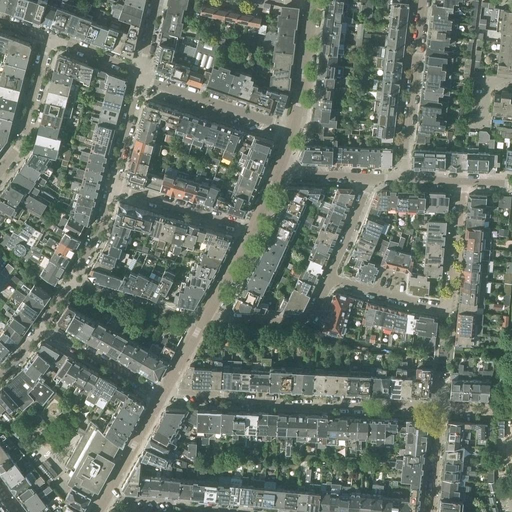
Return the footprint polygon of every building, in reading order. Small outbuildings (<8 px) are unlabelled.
[(0,0),(0,7),(6,9),(8,0),(0,0)] [(8,0),(6,9),(15,13),(18,0),(8,0)] [(18,0),(15,13),(24,16),(28,0),(18,0)] [(60,7),(63,1),(58,0),(28,0),(24,16),(35,20),(51,26),(58,7),(60,7)] [(63,0),(63,1),(60,7),(58,7),(51,26),(63,31),(70,11),(72,5),(74,1),(70,0),(63,0)] [(108,3),(112,5),(123,9),(141,16),(143,6),(125,0),(125,1),(123,0),(118,0),(118,2),(111,0),(103,0),(103,2),(108,3)] [(170,3),(168,12),(181,14),(182,7),(185,8),(186,0),(169,0),(169,3),(170,3)] [(326,0),(325,9),(342,11),(346,11),(347,3),(347,0),(346,0),(326,0)] [(81,15),(74,34),(85,39),(91,21),(92,19),(86,17),(90,4),(85,2),(81,15)] [(200,14),(212,17),(214,7),(202,4),(200,14)] [(391,4),(390,14),(407,16),(408,7),(409,6),(391,4)] [(433,4),(432,12),(447,14),(448,9),(458,11),(459,7),(453,6),(433,4)] [(63,31),(74,34),(81,15),(75,13),(77,7),(72,5),(70,11),(63,31)] [(123,9),(112,5),(111,7),(112,7),(110,14),(132,22),(139,24),(141,16),(123,9)] [(212,17),(224,19),(226,9),(214,7),(212,17)] [(283,7),(282,14),(296,15),(297,9),(283,7)] [(224,19),(236,22),(238,12),(226,9),(224,19)] [(325,9),(324,20),(341,22),(352,23),(353,19),(341,18),(342,11),(325,9)] [(496,31),(502,32),(511,32),(511,10),(499,9),(496,31)] [(93,42),(103,17),(105,12),(101,10),(96,23),(91,21),(85,39),(93,42)] [(181,14),(168,12),(167,20),(165,19),(163,28),(179,32),(181,22),(179,21),(181,14)] [(236,22),(248,24),(250,14),(238,12),(236,22)] [(432,12),(431,20),(457,23),(457,19),(447,17),(447,14),(432,12)] [(200,14),(194,13),(192,21),(199,23),(200,14)] [(281,26),(280,33),(293,35),(294,26),(295,26),(296,15),(282,14),(280,13),(279,26),(281,26)] [(250,14),(248,24),(260,27),(260,25),(262,17),(250,14)] [(390,14),(389,25),(406,27),(407,16),(390,14)] [(93,42),(103,45),(109,28),(104,26),(107,19),(103,17),(93,42)] [(324,20),(323,31),(340,32),(341,22),(324,20)] [(431,20),(430,29),(456,32),(456,28),(457,23),(431,20)] [(127,33),(121,52),(132,56),(139,24),(132,22),(127,33)] [(260,25),(260,27),(258,34),(265,35),(266,26),(260,25)] [(389,25),(388,36),(404,38),(406,27),(389,25)] [(103,45),(112,48),(119,30),(109,26),(109,28),(103,45)] [(430,29),(429,37),(455,40),(455,36),(456,32),(430,29)] [(112,48),(121,52),(127,33),(119,30),(112,48)] [(323,31),(321,42),(338,44),(340,32),(323,31)] [(0,49),(0,48),(6,50),(9,36),(0,32),(0,49)] [(157,72),(170,76),(174,61),(175,61),(183,38),(183,36),(163,32),(160,44),(154,67),(157,72)] [(511,32),(502,32),(500,42),(511,43),(511,32)] [(277,40),(276,50),(292,52),(293,43),(292,43),(293,35),(280,33),(279,40),(277,40)] [(6,50),(8,50),(29,56),(31,47),(30,44),(9,36),(6,50)] [(388,36),(386,46),(403,48),(404,38),(388,36)] [(214,44),(220,45),(224,46),(225,40),(216,37),(214,44)] [(429,37),(428,45),(444,47),(444,43),(454,44),(455,40),(429,37)] [(198,43),(183,38),(175,61),(174,61),(170,76),(185,81),(198,43)] [(202,81),(207,83),(213,65),(218,50),(220,45),(214,44),(204,41),(200,40),(199,40),(198,43),(185,81),(200,86),(202,81)] [(321,42),(320,52),(337,54),(338,44),(321,42)] [(511,43),(500,42),(499,53),(511,54),(511,43)] [(428,45),(427,53),(453,57),(453,52),(443,51),(444,47),(428,45)] [(386,53),(385,58),(402,60),(403,48),(386,46),(383,46),(382,53),(386,53)] [(5,61),(26,67),(29,56),(8,50),(5,61)] [(277,61),(276,68),(288,69),(289,61),(291,61),(292,52),(276,50),(274,60),(277,61)] [(320,52),(319,63),(336,65),(337,54),(320,52)] [(427,53),(426,62),(442,64),(452,65),(453,57),(427,53)] [(511,54),(499,53),(498,64),(511,65),(511,54)] [(57,57),(55,68),(77,76),(81,62),(61,55),(57,57)] [(385,58),(384,68),(401,70),(402,60),(385,58)] [(2,61),(0,66),(0,71),(23,78),(26,67),(5,61),(5,62),(2,61)] [(93,67),(81,62),(77,76),(79,77),(79,80),(88,84),(93,67)] [(425,67),(425,70),(451,74),(451,69),(452,65),(442,64),(426,62),(425,67)] [(319,63),(317,74),(334,76),(336,65),(319,63)] [(212,89),(217,90),(225,65),(220,64),(218,67),(213,65),(207,83),(206,86),(207,87),(207,88),(211,90),(212,89)] [(511,65),(498,64),(496,75),(511,76),(511,65)] [(227,93),(234,72),(230,71),(231,67),(225,65),(217,90),(221,91),(222,93),(226,94),(227,93)] [(55,68),(52,78),(74,85),(76,79),(79,80),(79,77),(77,76),(55,68)] [(272,83),(276,85),(288,87),(289,78),(287,78),(288,69),(276,68),(275,75),(273,74),(272,83)] [(384,68),(382,80),(399,82),(401,70),(384,68)] [(104,81),(108,82),(125,86),(127,81),(126,81),(126,79),(99,69),(97,74),(105,76),(104,81)] [(233,95),(238,97),(246,72),(240,70),(239,74),(234,72),(227,93),(228,94),(228,95),(232,97),(233,95)] [(451,74),(425,70),(424,79),(440,81),(450,82),(450,78),(451,74)] [(0,82),(20,89),(23,78),(0,71),(0,82)] [(243,100),(248,102),(254,84),(253,83),(254,79),(250,78),(251,74),(246,72),(238,97),(242,98),(243,100)] [(317,74),(316,85),(333,87),(334,76),(317,74)] [(52,78),(49,89),(75,96),(78,86),(74,85),(52,78)] [(399,82),(382,80),(378,79),(377,89),(381,90),(398,92),(399,82)] [(440,81),(424,79),(423,87),(449,90),(450,82),(440,81)] [(0,82),(0,94),(17,99),(20,89),(0,82)] [(94,86),(96,87),(123,94),(125,86),(108,82),(107,86),(100,84),(99,86),(94,85),(94,86)] [(248,102),(257,105),(262,90),(257,88),(258,85),(254,84),(248,102)] [(275,90),(280,91),(287,93),(288,87),(276,85),(275,90)] [(316,85),(315,96),(332,98),(333,87),(316,85)] [(269,95),(271,89),(263,86),(262,90),(257,105),(265,108),(269,95)] [(105,94),(104,98),(121,102),(123,94),(96,87),(95,91),(105,94)] [(423,87),(422,96),(438,97),(438,93),(448,95),(449,90),(423,87)] [(49,89),(46,100),(71,106),(73,107),(76,96),(75,96),(49,89)] [(265,108),(275,111),(278,99),(280,91),(275,90),(271,89),(269,95),(265,108)] [(377,89),(376,101),(397,103),(398,92),(381,90),(377,89)] [(278,99),(275,111),(279,112),(281,113),(282,111),(287,93),(280,91),(278,99)] [(491,118),(511,120),(511,96),(510,96),(511,92),(502,91),(501,95),(494,94),(491,118)] [(0,94),(0,105),(15,110),(17,99),(0,94)] [(313,106),(313,107),(330,109),(332,98),(315,96),(314,106),(313,106)] [(422,96),(421,104),(447,107),(448,103),(437,101),(438,97),(422,96)] [(91,99),(90,103),(119,110),(121,102),(104,98),(103,102),(91,99)] [(46,100),(43,110),(68,117),(71,106),(46,100)] [(374,111),(379,112),(395,114),(397,103),(376,101),(375,101),(374,111)] [(146,103),(142,115),(160,120),(161,116),(164,107),(148,102),(145,103),(146,103)] [(101,110),(100,114),(117,118),(119,110),(90,103),(89,103),(88,105),(90,106),(94,107),(93,109),(101,110)] [(420,112),(436,114),(446,115),(447,111),(447,107),(421,104),(420,112)] [(0,114),(13,118),(15,110),(0,105),(0,114)] [(180,112),(164,107),(161,116),(167,118),(165,122),(177,126),(180,112)] [(310,125),(324,127),(345,129),(351,129),(352,123),(337,121),(337,120),(334,120),(335,113),(329,113),(330,109),(313,107),(312,117),(311,117),(310,125)] [(41,121),(63,127),(65,128),(68,117),(43,110),(41,121)] [(179,131),(184,133),(190,115),(180,112),(177,126),(175,133),(174,136),(174,138),(178,139),(179,131)] [(379,112),(377,123),(394,125),(395,114),(379,112)] [(420,112),(419,120),(445,124),(446,115),(436,114),(420,112)] [(0,114),(0,126),(10,129),(13,118),(0,114)] [(91,117),(90,121),(114,127),(117,118),(100,114),(99,119),(91,117)] [(142,115),(140,126),(157,131),(160,120),(142,115)] [(188,142),(192,144),(200,118),(190,115),(184,133),(190,135),(188,142)] [(198,137),(204,139),(210,121),(200,118),(192,144),(188,157),(192,158),(197,145),(196,145),(198,137)] [(445,124),(419,120),(417,134),(425,135),(430,135),(430,130),(434,131),(434,127),(445,128),(445,124)] [(41,121),(38,132),(62,138),(64,132),(62,131),(63,127),(41,121)] [(97,126),(95,131),(112,135),(114,127),(90,121),(89,124),(97,126)] [(210,141),(205,153),(205,155),(209,156),(210,155),(213,144),(219,125),(210,121),(204,139),(210,141)] [(394,125),(377,123),(377,127),(373,127),(372,135),(374,135),(381,136),(387,136),(393,136),(393,135),(394,125)] [(213,144),(225,148),(233,129),(219,125),(213,144)] [(319,133),(319,135),(323,135),(324,127),(310,125),(309,125),(306,134),(313,135),(313,133),(319,133)] [(462,132),(462,128),(463,126),(462,126),(458,125),(455,125),(454,133),(462,133),(462,132)] [(0,126),(0,140),(3,143),(7,138),(10,129),(0,126)] [(140,126),(137,137),(154,142),(157,131),(140,126)] [(504,131),(496,130),(495,137),(511,138),(511,129),(504,128),(504,131)] [(232,158),(236,149),(240,140),(243,132),(233,129),(225,148),(222,157),(231,161),(232,158)] [(90,130),(87,138),(110,144),(112,135),(95,131),(90,130)] [(479,131),(479,141),(489,141),(489,135),(487,132),(486,131),(479,131)] [(38,132),(35,141),(48,145),(49,142),(54,144),(53,147),(58,149),(58,147),(64,149),(64,146),(62,146),(63,139),(62,138),(38,132)] [(243,132),(240,140),(269,152),(273,142),(268,140),(243,132)] [(174,138),(174,136),(166,134),(164,141),(172,143),(174,138)] [(307,163),(311,163),(312,145),(313,135),(306,134),(305,140),(304,140),(299,158),(301,162),(307,163)] [(92,144),(91,149),(108,153),(110,144),(87,138),(75,135),(74,138),(79,140),(78,140),(92,144)] [(322,163),(323,137),(323,135),(319,135),(319,145),(312,145),(311,163),(322,163)] [(137,137),(134,147),(151,153),(154,142),(137,137)] [(322,163),(332,164),(333,139),(329,139),(329,137),(323,137),(322,163)] [(332,164),(340,164),(341,146),(337,146),(337,139),(333,139),(332,164)] [(236,149),(243,152),(266,161),(269,152),(240,140),(236,149)] [(33,151),(52,156),(58,158),(60,153),(65,154),(64,160),(68,161),(71,150),(64,149),(58,147),(58,149),(53,147),(54,144),(49,142),(48,145),(35,141),(33,151)] [(488,153),(488,171),(499,172),(499,154),(493,153),(494,141),(489,141),(488,148),(488,153)] [(134,147),(131,158),(149,163),(151,153),(134,147)] [(346,164),(358,165),(359,147),(347,147),(346,164)] [(358,165),(369,165),(370,148),(359,147),(358,165)] [(468,147),(467,152),(467,170),(477,171),(478,153),(478,149),(478,148),(468,147)] [(369,165),(380,166),(381,149),(370,148),(369,165)] [(82,151),(81,155),(105,162),(108,153),(91,149),(89,153),(82,151)] [(381,149),(380,166),(391,166),(392,149),(381,149)] [(424,168),(425,150),(414,150),(413,168),(424,168)] [(424,168),(435,168),(435,151),(425,150),(424,168)] [(33,151),(27,161),(50,174),(53,170),(46,166),(52,156),(33,151)] [(435,168),(445,169),(446,151),(435,151),(435,168)] [(445,169),(456,169),(457,151),(446,151),(445,169)] [(456,169),(467,170),(467,152),(457,151),(456,169)] [(239,161),(244,163),(262,170),(266,161),(243,152),(239,161)] [(477,171),(488,171),(488,153),(478,153),(477,171)] [(87,161),(86,166),(103,170),(105,162),(81,155),(79,159),(87,161)] [(131,158),(129,168),(146,173),(149,163),(131,158)] [(26,160),(19,170),(43,184),(50,174),(27,161),(26,160)] [(244,163),(240,172),(259,180),(262,170),(244,163)] [(85,170),(77,168),(73,167),(72,168),(72,171),(101,179),(103,170),(86,166),(85,170)] [(160,190),(163,178),(160,177),(146,173),(129,168),(126,178),(127,181),(128,180),(160,190)] [(19,170),(12,179),(49,200),(57,205),(58,200),(54,197),(43,191),(40,189),(43,184),(19,170)] [(83,179),(81,183),(99,188),(101,179),(72,171),(66,170),(66,171),(65,174),(83,179)] [(57,178),(62,181),(64,177),(65,174),(61,171),(59,174),(57,178)] [(183,196),(188,179),(189,175),(178,171),(177,176),(172,194),(175,195),(175,194),(183,196)] [(167,192),(172,194),(177,176),(165,172),(163,178),(160,190),(167,192)] [(240,172),(236,182),(255,189),(259,180),(240,172)] [(189,199),(193,200),(199,182),(201,174),(198,173),(195,181),(188,179),(183,196),(189,198),(189,199)] [(216,186),(217,182),(219,177),(214,175),(212,180),(204,203),(214,206),(217,199),(221,188),(216,186)] [(11,179),(0,194),(30,210),(40,216),(42,214),(43,213),(44,213),(45,212),(46,211),(46,210),(47,209),(47,208),(47,207),(47,206),(47,205),(49,200),(12,179),(11,179)] [(197,201),(204,203),(212,180),(210,179),(208,185),(199,182),(193,200),(197,201)] [(71,190),(96,196),(99,188),(81,183),(73,181),(72,181),(70,190),(71,190)] [(236,182),(233,191),(251,199),(255,189),(236,182)] [(288,188),(307,195),(308,195),(306,194),(309,187),(289,186),(288,188)] [(317,207),(319,208),(320,205),(322,200),(324,196),(326,188),(309,187),(306,194),(308,195),(307,195),(317,200),(315,205),(317,206),(317,207)] [(285,196),(303,204),(307,195),(288,188),(285,196)] [(333,198),(350,205),(355,193),(352,189),(337,188),(333,198)] [(77,201),(94,205),(96,196),(71,190),(70,194),(78,196),(77,201)] [(251,199),(233,191),(228,190),(225,199),(229,200),(247,207),(251,199)] [(367,215),(377,219),(380,212),(379,212),(380,209),(381,209),(387,209),(388,190),(381,190),(377,193),(376,193),(367,215)] [(388,190),(387,209),(397,209),(398,191),(388,190)] [(398,191),(397,209),(407,210),(408,192),(398,191)] [(408,192),(407,210),(417,211),(418,192),(408,192)] [(418,192),(417,211),(417,213),(424,214),(424,210),(426,192),(418,192)] [(424,210),(424,214),(428,214),(428,210),(436,210),(438,193),(430,192),(430,193),(426,192),(424,210)] [(438,193),(436,210),(439,210),(447,211),(449,193),(438,193)] [(0,207),(15,216),(24,221),(25,220),(26,219),(27,218),(28,217),(28,216),(29,214),(29,213),(30,212),(30,210),(0,194),(0,207)] [(469,194),(468,205),(486,205),(486,195),(469,194)] [(288,214),(297,218),(300,213),(299,213),(303,204),(285,196),(281,205),(290,209),(288,214)] [(499,196),(498,207),(510,208),(511,201),(511,199),(511,197),(499,196)] [(214,206),(225,210),(229,200),(225,199),(221,197),(220,200),(217,199),(214,206)] [(329,208),(346,215),(350,205),(333,198),(331,204),(322,200),(320,205),(329,208)] [(94,205),(77,201),(71,199),(69,206),(76,209),(92,213),(94,205)] [(229,200),(225,210),(244,215),(247,207),(229,200)] [(133,226),(149,231),(154,214),(146,211),(138,209),(139,209),(119,203),(115,221),(133,226)] [(75,212),(74,215),(89,224),(92,213),(76,209),(69,206),(67,205),(66,208),(75,212)] [(290,209),(281,205),(279,210),(274,220),(293,228),(297,218),(288,214),(290,209)] [(328,212),(325,219),(341,225),(346,215),(329,208),(320,205),(319,208),(328,212)] [(468,205),(467,215),(485,216),(485,217),(489,217),(489,216),(490,210),(490,206),(486,205),(468,205)] [(0,207),(0,218),(2,220),(5,215),(12,220),(15,216),(0,207)] [(60,217),(56,225),(63,229),(72,214),(72,213),(67,221),(60,217)] [(89,224),(74,215),(72,214),(63,229),(76,237),(77,236),(76,236),(79,231),(80,231),(81,228),(84,222),(85,222),(89,224)] [(153,238),(158,240),(165,217),(154,214),(149,231),(146,238),(152,240),(153,238)] [(300,219),(302,220),(311,225),(313,221),(314,218),(303,214),(300,219)] [(364,225),(380,232),(386,234),(390,224),(384,222),(384,221),(377,219),(367,215),(364,225)] [(466,226),(484,227),(484,221),(488,221),(488,220),(496,221),(500,222),(501,218),(496,217),(489,216),(489,217),(485,217),(485,216),(467,215),(466,226)] [(16,221),(24,225),(26,222),(24,221),(15,216),(12,220),(16,222),(16,221)] [(166,238),(171,239),(177,220),(165,217),(158,240),(156,245),(163,248),(166,238)] [(322,217),(317,227),(337,235),(341,225),(325,219),(322,217)] [(173,251),(179,253),(188,223),(177,220),(171,239),(176,241),(173,251)] [(288,238),(293,228),(274,220),(270,231),(267,236),(278,240),(280,235),(288,238)] [(311,225),(302,220),(300,225),(309,229),(310,228),(311,225)] [(428,220),(427,231),(445,232),(446,221),(437,220),(428,220)] [(129,237),(133,226),(115,221),(112,231),(129,237)] [(10,236),(5,244),(13,251),(14,252),(17,255),(21,255),(28,259),(29,257),(34,248),(43,233),(26,222),(24,225),(20,231),(19,234),(13,231),(11,235),(10,236)] [(188,223),(179,253),(183,254),(185,254),(189,247),(193,248),(196,237),(199,227),(188,223)] [(62,237),(60,240),(75,248),(80,239),(76,237),(63,229),(56,225),(55,225),(54,227),(55,227),(53,231),(62,237)] [(320,232),(317,238),(333,245),(336,238),(337,235),(317,227),(311,225),(310,228),(320,232)] [(387,247),(389,242),(378,238),(380,232),(364,225),(359,235),(376,242),(382,245),(387,247)] [(466,226),(465,237),(488,239),(489,227),(484,227),(466,226),(465,226),(466,226)] [(196,237),(208,241),(229,247),(233,239),(232,237),(206,229),(199,227),(196,237)] [(132,238),(129,237),(112,231),(107,241),(107,242),(123,247),(125,247),(127,243),(130,244),(132,238)] [(423,242),(444,244),(445,232),(427,231),(424,231),(423,242)] [(400,269),(401,269),(405,252),(401,251),(402,244),(404,238),(405,233),(401,232),(400,239),(398,243),(396,250),(391,267),(400,269)] [(5,245),(5,244),(10,236),(6,233),(0,243),(4,246),(5,245)] [(282,254),(288,238),(280,235),(278,240),(267,236),(263,246),(281,254),(282,254)] [(372,252),(376,242),(359,235),(356,245),(355,245),(372,252)] [(390,267),(391,267),(396,250),(392,249),(395,237),(391,236),(389,242),(387,247),(385,252),(383,256),(380,264),(390,267)] [(465,237),(464,247),(489,249),(490,239),(488,239),(465,237)] [(42,241),(51,247),(70,257),(75,248),(60,240),(59,243),(49,238),(47,241),(44,239),(44,238),(42,241)] [(317,238),(312,248),(329,255),(334,245),(333,245),(317,238)] [(405,252),(401,269),(410,272),(412,267),(413,263),(414,257),(415,255),(415,245),(416,241),(413,240),(410,253),(405,252)] [(201,250),(201,251),(224,257),(229,247),(208,241),(205,251),(201,250)] [(121,251),(123,247),(107,242),(102,250),(126,258),(128,258),(129,254),(121,251)] [(426,246),(425,253),(443,254),(444,244),(423,242),(422,246),(426,246)] [(310,253),(308,257),(325,264),(329,255),(312,248),(303,244),(301,249),(304,250),(307,252),(310,253)] [(363,260),(368,261),(372,252),(355,245),(351,255),(363,260)] [(277,263),(281,254),(263,246),(255,260),(266,265),(268,260),(277,263)] [(40,249),(39,251),(65,267),(70,257),(51,247),(49,250),(44,247),(42,250),(40,249)] [(463,253),(463,258),(481,259),(481,253),(493,254),(494,250),(489,249),(464,247),(463,253)] [(29,257),(38,263),(60,275),(65,267),(39,251),(34,248),(29,257)] [(124,262),(126,258),(102,250),(97,258),(115,264),(117,259),(124,262)] [(197,255),(196,261),(219,267),(219,266),(222,261),(224,257),(201,251),(199,255),(197,255)] [(425,253),(424,264),(442,265),(443,254),(425,253)] [(159,257),(148,254),(143,263),(129,291),(140,294),(153,268),(159,257)] [(308,257),(303,267),(320,274),(325,264),(308,257)] [(119,266),(115,264),(97,258),(92,267),(116,275),(119,266)] [(127,268),(125,273),(123,277),(118,287),(129,291),(143,263),(133,258),(132,260),(129,266),(128,268),(127,268)] [(463,258),(462,268),(480,270),(480,265),(486,265),(492,265),(493,260),(481,259),(463,258)] [(192,265),(190,271),(213,277),(213,276),(216,271),(219,267),(196,261),(195,260),(194,266),(192,265)] [(274,270),(277,263),(268,260),(266,265),(255,260),(250,271),(269,279),(274,269),(274,270)] [(376,274),(380,264),(368,261),(363,260),(361,264),(359,268),(376,274)] [(60,275),(38,263),(36,266),(38,267),(42,270),(40,273),(55,284),(56,282),(60,275)] [(290,274),(298,277),(299,277),(300,275),(297,273),(300,266),(294,263),(293,266),(291,271),(290,274)] [(7,276),(9,273),(13,268),(8,264),(1,272),(7,276)] [(424,264),(423,274),(430,275),(434,275),(441,276),(442,265),(424,264)] [(123,277),(116,275),(92,267),(88,275),(87,275),(89,278),(118,287),(123,277)] [(300,275),(299,277),(315,284),(320,274),(320,275),(320,274),(303,267),(300,275)] [(163,273),(153,268),(140,294),(151,297),(163,273)] [(372,283),(376,274),(359,268),(355,277),(372,283)] [(461,279),(461,280),(486,281),(487,271),(480,270),(462,268),(461,279)] [(163,274),(163,273),(151,297),(162,299),(170,284),(172,279),(175,274),(165,270),(163,274)] [(186,276),(185,282),(207,288),(213,277),(190,271),(189,276),(186,276)] [(265,288),(269,279),(250,271),(243,285),(253,290),(255,285),(265,288)] [(410,272),(409,282),(429,285),(430,275),(423,274),(415,272),(410,272)] [(297,281),(294,287),(311,293),(315,284),(299,277),(298,277),(290,274),(288,277),(297,281)] [(12,275),(10,279),(20,286),(21,287),(44,304),(51,295),(34,284),(31,289),(24,284),(12,275)] [(461,280),(460,290),(485,292),(486,281),(461,280)] [(180,287),(180,290),(188,292),(187,295),(202,298),(207,288),(185,282),(182,281),(180,287)] [(429,285),(409,282),(409,292),(428,296),(429,285)] [(262,294),(265,288),(255,285),(253,290),(243,285),(238,295),(257,304),(260,304),(264,294),(262,294)] [(17,289),(14,293),(39,311),(44,304),(21,287),(28,293),(25,296),(17,289)] [(311,293),(294,287),(287,300),(284,298),(284,297),(280,295),(276,304),(276,311),(282,311),(299,311),(303,309),(306,303),(306,302),(311,293)] [(188,292),(180,290),(179,296),(175,295),(174,300),(173,302),(177,303),(196,307),(202,298),(187,295),(188,292)] [(460,290),(459,301),(483,303),(484,292),(485,293),(485,292),(460,290)] [(272,297),(276,299),(278,294),(270,291),(269,294),(272,297)] [(351,306),(360,309),(363,301),(361,300),(356,299),(336,292),(333,294),(331,300),(351,306)] [(21,303),(18,307),(34,319),(39,311),(14,293),(11,296),(21,303)] [(268,305),(260,304),(257,304),(238,295),(232,304),(235,309),(265,310),(268,305)] [(348,316),(351,306),(331,300),(328,311),(348,316)] [(458,312),(476,313),(476,307),(484,308),(485,303),(483,303),(459,301),(458,311),(458,312)] [(362,323),(372,325),(377,305),(367,302),(365,310),(362,323)] [(3,307),(7,310),(29,326),(34,319),(18,307),(15,311),(5,304),(3,307)] [(372,325),(382,327),(388,308),(377,305),(372,325)] [(59,323),(66,328),(77,310),(73,308),(68,306),(58,320),(58,323),(59,323)] [(382,327),(393,330),(397,310),(388,308),(382,327)] [(10,318),(8,320),(23,334),(29,326),(7,310),(5,313),(5,314),(10,318)] [(66,328),(76,334),(86,316),(77,310),(66,328)] [(405,342),(405,340),(407,312),(397,310),(393,330),(402,332),(399,341),(405,342)] [(345,327),(348,316),(328,311),(325,321),(345,327)] [(410,331),(414,332),(416,314),(407,312),(405,340),(408,340),(408,339),(409,339),(410,331)] [(458,312),(457,322),(482,325),(483,314),(476,313),(458,312)] [(414,332),(425,334),(427,316),(416,314),(414,332)] [(86,316),(76,334),(86,339),(97,320),(96,321),(86,316)] [(427,316),(425,334),(431,335),(430,340),(429,340),(429,347),(434,348),(437,318),(427,316)] [(0,322),(0,325),(3,328),(18,341),(23,334),(8,320),(5,325),(1,321),(0,322)] [(86,339),(96,345),(107,326),(97,320),(86,339)] [(342,336),(345,327),(325,321),(323,331),(342,336)] [(457,322),(456,333),(474,335),(481,335),(481,328),(482,328),(482,325),(457,322)] [(96,345),(107,351),(117,332),(107,326),(96,345)] [(3,328),(0,331),(0,337),(12,349),(18,341),(3,328)] [(107,351),(117,357),(128,338),(120,333),(117,332),(107,351)] [(474,335),(456,333),(455,344),(462,345),(473,346),(474,335)] [(0,337),(0,352),(4,358),(12,349),(0,337)] [(117,357),(127,363),(138,344),(128,338),(117,357)] [(160,353),(158,355),(148,375),(155,379),(160,378),(175,350),(178,345),(168,340),(162,349),(160,353)] [(41,344),(37,349),(50,361),(60,369),(69,357),(44,343),(44,342),(41,343),(41,344)] [(138,344),(127,363),(138,369),(149,350),(138,344)] [(37,349),(30,358),(44,370),(49,374),(54,378),(57,373),(47,366),(50,361),(37,349)] [(138,369),(148,375),(158,355),(149,350),(138,369)] [(240,388),(250,389),(251,369),(250,369),(245,369),(246,361),(246,356),(242,356),(241,361),(240,388)] [(260,389),(262,358),(262,356),(257,356),(257,362),(250,361),(250,369),(251,369),(250,389),(260,389)] [(69,357),(60,369),(57,373),(54,378),(59,381),(61,377),(73,360),(69,357)] [(221,387),(222,360),(222,358),(222,357),(212,357),(212,359),(211,387),(221,387)] [(400,395),(411,396),(412,377),(406,376),(407,362),(407,357),(402,357),(402,362),(402,369),(400,395)] [(44,370),(30,358),(24,367),(42,383),(49,374),(44,370)] [(270,390),(270,367),(271,358),(262,358),(260,389),(269,389),(269,390),(270,390)] [(182,385),(192,386),(193,366),(196,359),(193,359),(180,382),(182,385)] [(203,368),(203,359),(199,359),(196,359),(193,366),(192,386),(201,386),(203,368)] [(201,386),(211,387),(212,359),(207,359),(203,359),(203,368),(201,386)] [(423,360),(423,361),(421,396),(426,396),(427,397),(430,394),(430,393),(433,368),(433,360),(433,359),(431,359),(430,361),(423,360)] [(73,360),(61,377),(72,384),(74,381),(83,365),(73,360)] [(222,360),(221,387),(231,388),(232,369),(231,369),(226,368),(226,360),(222,360)] [(232,361),(232,369),(231,388),(240,388),(241,361),(232,361)] [(381,368),(380,394),(390,395),(391,376),(386,376),(386,371),(386,366),(387,362),(382,361),(381,366),(381,368)] [(411,396),(421,396),(423,361),(422,361),(417,366),(417,370),(412,370),(412,377),(411,396)] [(291,391),(292,391),(292,370),(286,370),(285,367),(285,362),(282,362),(282,370),(281,390),(284,390),(291,390),(291,391)] [(450,398),(461,398),(463,371),(463,365),(459,364),(458,373),(452,373),(452,379),(450,398)] [(74,392),(75,392),(78,394),(92,370),(90,369),(83,365),(74,381),(78,384),(74,392)] [(2,386),(3,386),(18,404),(23,409),(34,400),(37,400),(42,404),(43,405),(54,391),(52,390),(48,386),(42,383),(24,367),(23,368),(4,385),(3,385),(2,386)] [(280,390),(281,390),(282,370),(275,370),(274,367),(270,367),(270,390),(273,390),(274,390),(280,390)] [(302,391),(303,391),(304,371),(297,371),(296,368),(293,368),(292,370),(292,391),(295,391),(295,390),(302,391)] [(370,394),(380,394),(381,368),(377,368),(376,368),(376,375),(371,375),(370,394)] [(390,395),(400,395),(402,369),(397,369),(396,376),(391,376),(390,395)] [(499,382),(506,383),(508,370),(500,369),(499,382)] [(78,394),(76,396),(74,400),(71,405),(74,408),(83,393),(88,396),(100,375),(92,370),(78,394)] [(482,370),(482,371),(480,399),(488,399),(491,381),(492,371),(482,370)] [(313,392),(314,392),(315,371),(304,371),(303,391),(306,391),(313,391),(313,392)] [(325,392),(327,372),(315,371),(314,392),(318,392),(318,391),(325,392)] [(463,371),(461,398),(471,399),(472,380),(472,372),(463,371)] [(471,399),(480,399),(482,371),(477,371),(477,373),(477,380),(472,380),(471,399)] [(336,393),(337,393),(338,373),(327,372),(325,392),(329,392),(336,392),(336,393)] [(347,393),(348,373),(338,373),(337,393),(340,393),(340,392),(347,393)] [(351,393),(358,393),(360,374),(348,373),(347,393),(351,393)] [(370,394),(371,375),(371,374),(360,374),(358,393),(358,394),(362,394),(370,394)] [(100,375),(88,396),(93,399),(91,401),(95,404),(108,380),(100,375)] [(108,380),(95,404),(103,409),(105,406),(108,401),(110,396),(117,385),(108,380)] [(117,385),(110,396),(115,398),(117,394),(122,397),(125,398),(129,391),(117,385)] [(2,386),(0,387),(0,400),(13,415),(18,411),(14,407),(18,404),(3,386),(2,386)] [(125,398),(122,397),(120,401),(141,412),(142,410),(144,406),(145,406),(145,405),(143,400),(129,391),(125,398)] [(0,400),(0,416),(7,425),(16,419),(13,415),(0,400)] [(141,412),(120,401),(118,405),(120,406),(117,412),(135,423),(138,417),(141,412)] [(162,415),(160,418),(162,420),(163,419),(178,427),(184,430),(187,426),(180,422),(186,411),(187,410),(187,409),(165,408),(163,412),(162,415)] [(186,420),(197,426),(197,416),(198,410),(187,409),(187,410),(186,411),(190,413),(186,420)] [(209,445),(209,439),(210,411),(210,410),(205,410),(198,410),(197,416),(197,426),(197,435),(204,436),(204,437),(202,436),(201,444),(209,445)] [(135,423),(117,412),(114,411),(112,415),(114,416),(111,423),(129,433),(132,427),(135,423)] [(221,442),(221,438),(222,411),(217,411),(210,411),(209,439),(215,439),(215,437),(216,437),(217,442),(221,442)] [(226,430),(233,431),(234,412),(227,411),(222,411),(221,438),(226,438),(226,430)] [(238,431),(245,431),(246,412),(239,412),(234,411),(234,412),(233,431),(232,443),(238,443),(238,431)] [(256,440),(257,432),(258,413),(250,412),(246,412),(245,431),(244,446),(251,447),(251,440),(256,440)] [(262,440),(266,440),(268,413),(264,413),(258,413),(257,432),(263,432),(262,440)] [(271,432),(277,433),(278,414),(271,413),(268,413),(266,440),(270,441),(271,432)] [(281,448),(286,448),(286,447),(288,414),(278,414),(277,433),(276,442),(282,442),(281,448)] [(286,447),(286,448),(286,455),(290,456),(290,445),(292,445),(292,433),(296,433),(298,415),(288,414),(286,447)] [(306,444),(307,441),(308,415),(298,415),(296,433),(296,441),(302,441),(302,444),(306,444)] [(307,441),(316,441),(318,416),(308,415),(307,441)] [(316,442),(327,443),(328,416),(318,416),(316,441),(316,442)] [(332,444),(336,445),(338,417),(328,416),(327,443),(326,444),(332,444)] [(341,444),(346,445),(347,417),(338,417),(336,445),(336,448),(341,448),(341,444)] [(351,450),(353,450),(357,450),(358,417),(347,417),(346,445),(346,446),(351,446),(351,450)] [(357,450),(360,450),(361,438),(367,438),(367,437),(368,418),(358,417),(357,450)] [(162,420),(160,418),(156,426),(173,436),(179,439),(181,435),(175,432),(178,427),(163,419),(162,420)] [(371,442),(376,442),(377,418),(368,418),(367,437),(371,437),(371,442)] [(384,446),(384,443),(386,419),(377,418),(376,442),(376,445),(384,446)] [(391,429),(397,430),(398,419),(386,419),(384,443),(387,443),(387,448),(393,448),(393,443),(394,434),(388,434),(388,431),(391,431),(391,429)] [(398,419),(397,430),(427,432),(427,424),(428,424),(425,420),(424,420),(406,420),(406,425),(401,424),(401,419),(398,419)] [(122,445),(105,432),(100,428),(94,423),(90,420),(90,421),(85,430),(78,426),(75,431),(82,435),(65,466),(71,469),(68,474),(71,476),(69,478),(67,482),(91,495),(93,491),(95,488),(98,490),(114,460),(111,458),(119,444),(122,445)] [(129,433),(111,423),(109,422),(106,426),(108,427),(105,432),(122,445),(122,446),(123,445),(127,438),(129,433)] [(448,422),(447,432),(463,431),(463,427),(470,427),(470,423),(448,422)] [(476,437),(481,438),(483,438),(486,438),(486,425),(486,424),(470,423),(470,427),(475,428),(475,429),(476,430),(476,432),(476,437)] [(151,435),(175,448),(177,444),(170,440),(173,436),(156,426),(151,435)] [(406,435),(405,442),(426,442),(427,432),(397,430),(397,434),(406,435)] [(447,432),(446,441),(462,439),(469,439),(470,432),(463,431),(447,432)] [(173,458),(183,462),(186,463),(189,456),(187,455),(175,448),(151,435),(145,445),(169,456),(173,458)] [(0,441),(0,462),(10,455),(7,451),(11,448),(8,445),(12,443),(7,437),(0,441)] [(446,441),(445,449),(461,447),(461,443),(467,443),(471,443),(472,440),(469,439),(462,439),(446,441)] [(187,455),(189,456),(196,460),(196,454),(196,443),(189,442),(187,455)] [(400,455),(403,455),(425,451),(426,442),(405,442),(405,449),(399,449),(399,455),(400,455)] [(152,462),(162,465),(167,466),(170,467),(173,458),(169,456),(145,445),(139,457),(142,458),(148,461),(152,462)] [(445,449),(444,459),(463,460),(466,460),(466,454),(464,454),(464,446),(461,447),(445,449)] [(396,458),(396,462),(424,463),(425,451),(403,455),(403,459),(396,458)] [(0,462),(0,472),(21,458),(24,456),(21,453),(12,459),(10,455),(0,462)] [(125,492),(139,493),(141,475),(142,458),(139,457),(122,488),(125,492)] [(346,460),(346,464),(353,463),(353,470),(357,470),(357,463),(356,463),(356,458),(346,457),(346,460)] [(0,472),(5,479),(27,463),(25,460),(23,461),(21,458),(0,472)] [(444,459),(443,469),(471,471),(471,467),(463,466),(463,460),(444,459)] [(45,460),(36,467),(48,482),(58,474),(45,460)] [(5,479),(10,486),(35,468),(29,461),(27,463),(5,479)] [(300,464),(299,470),(299,471),(306,470),(309,469),(309,461),(307,461),(305,461),(301,461),(300,464)] [(149,494),(159,495),(161,477),(162,465),(152,462),(151,469),(149,494)] [(398,473),(401,473),(423,475),(424,463),(396,462),(390,462),(390,467),(398,467),(398,473)] [(159,495),(169,496),(171,477),(172,468),(170,467),(167,466),(166,477),(161,477),(159,495)] [(10,486),(16,494),(41,475),(37,470),(35,468),(10,486)] [(171,477),(169,496),(179,497),(181,479),(182,469),(177,468),(175,478),(171,477)] [(149,494),(151,469),(146,469),(145,475),(141,475),(139,493),(149,494)] [(296,508),(307,509),(309,491),(310,483),(311,469),(309,469),(306,470),(304,486),(298,486),(298,490),(296,508)] [(443,469),(442,479),(464,481),(468,481),(468,475),(477,476),(477,471),(471,471),(443,469)] [(199,499),(204,500),(206,481),(206,470),(200,470),(199,480),(193,480),(191,498),(199,499)] [(411,482),(411,485),(422,486),(423,475),(401,473),(401,481),(411,482)] [(16,494),(21,501),(41,486),(40,485),(46,480),(41,475),(16,494)] [(216,501),(229,502),(230,483),(231,477),(219,476),(218,482),(216,501)] [(229,502),(240,503),(242,478),(231,477),(230,483),(229,502)] [(240,503),(252,504),(253,486),(248,485),(248,477),(242,477),(242,478),(240,503)] [(179,497),(191,498),(193,480),(181,479),(179,497)] [(252,504),(262,505),(264,487),(264,480),(253,479),(253,486),(252,504)] [(359,511),(369,511),(371,493),(365,493),(367,480),(362,479),(361,486),(359,511)] [(441,488),(466,491),(469,491),(469,486),(464,486),(464,481),(442,479),(441,488)] [(264,487),(262,505),(274,506),(275,488),(276,482),(264,480),(264,487)] [(208,500),(216,501),(218,482),(206,481),(204,500),(208,500)] [(318,510),(329,511),(331,484),(331,482),(328,481),(328,483),(326,482),(326,483),(320,483),(320,484),(321,484),(321,485),(320,487),(318,510)] [(91,495),(67,482),(73,486),(66,499),(69,503),(75,507),(76,505),(84,509),(85,507),(87,503),(90,497),(91,497),(91,496),(91,495)] [(307,509),(318,510),(320,487),(321,485),(321,484),(320,484),(310,483),(309,491),(307,509)] [(21,501),(29,511),(35,511),(46,504),(58,495),(49,484),(44,488),(42,485),(41,486),(21,501)] [(329,511),(336,511),(338,511),(341,486),(341,485),(331,484),(329,511)] [(348,511),(359,511),(361,486),(355,485),(351,484),(350,487),(350,495),(348,511)] [(369,511),(380,511),(382,496),(383,494),(376,494),(376,491),(378,491),(379,485),(372,484),(371,493),(369,511)] [(410,499),(408,511),(418,511),(420,498),(422,486),(411,485),(410,492),(410,499)] [(338,511),(348,511),(350,495),(350,487),(341,486),(338,511)] [(274,506),(286,507),(287,489),(275,488),(274,506)] [(441,488),(440,499),(463,500),(464,500),(464,493),(465,493),(466,491),(441,488)] [(286,507),(296,508),(298,490),(287,489),(286,507)] [(380,511),(389,511),(391,497),(392,490),(388,490),(387,497),(382,496),(380,511)] [(389,511),(398,511),(400,498),(401,491),(397,491),(392,490),(391,497),(389,511)] [(408,511),(410,499),(405,499),(400,498),(398,511),(408,511)] [(439,510),(459,511),(460,505),(463,505),(463,500),(440,499),(440,503),(439,510)]
